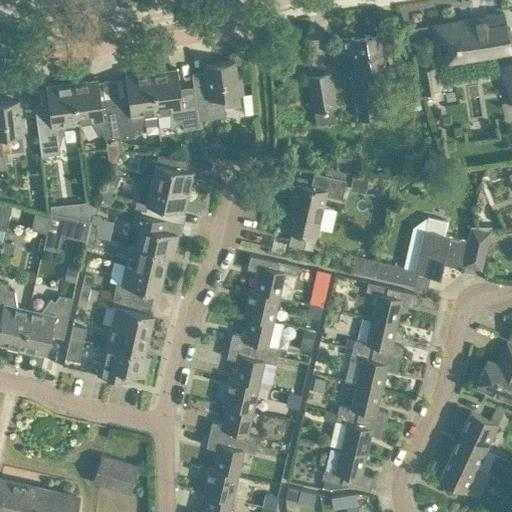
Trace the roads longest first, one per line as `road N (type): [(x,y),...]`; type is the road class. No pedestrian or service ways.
road 1 (tertiary): [(302,0),(0,35)]
road 2 (unclassified): [(402,511),(398,486),(442,389),(468,299),(511,293)]
road 3 (unclassified): [(162,425),(186,308),(241,170)]
road 4 (residential): [(0,68),(34,53),(197,34)]
road 5 (unclassified): [(162,425),(59,402),(0,377)]
